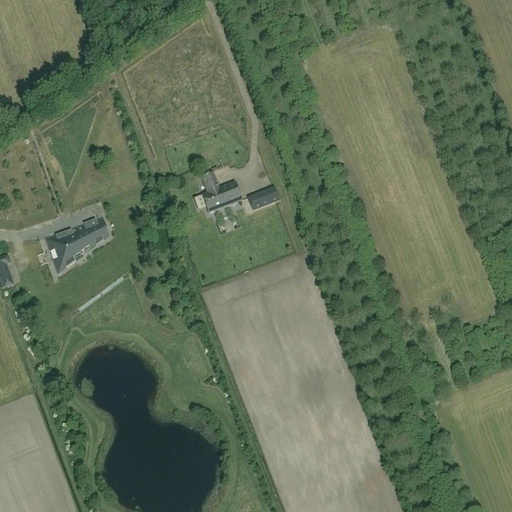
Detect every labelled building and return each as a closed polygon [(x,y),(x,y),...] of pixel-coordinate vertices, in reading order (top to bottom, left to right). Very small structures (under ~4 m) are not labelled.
[(219,188),(213,174),(201,178),(207,194),(201,196),(208,213),(240,201),(233,182),(219,188)] [(279,202),(274,189),(248,199),(253,212),(279,202)] [(223,218),(234,216),(232,208),(221,211),(223,218)] [(95,223),(94,221),(87,224),(87,226),(69,232),(70,234),(63,236),(63,234),(54,237),(54,238),(45,241),(49,252),(55,250),(58,260),(52,262),(57,275),(73,263),(71,258),(88,246),(90,251),(107,238),(101,221),(95,223)] [(0,279),(1,281),(10,278),(5,265),(10,264),(7,257),(0,259),(0,279)] [(13,285),(10,278),(1,281),(3,289),(13,285)]
